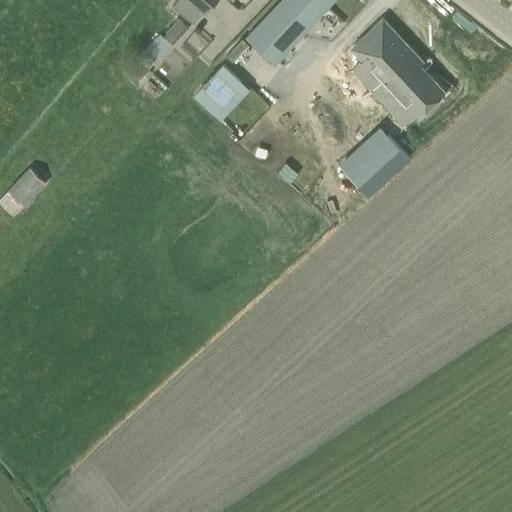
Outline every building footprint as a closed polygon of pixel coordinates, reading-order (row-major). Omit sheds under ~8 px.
[(190,0),(203,11),(213,0),(190,0)] [(281,0),(248,36),(276,62),(333,0),(281,0)] [(362,36),(350,48),(385,83),(416,53),(382,17),(369,29),(372,32),(366,39),(362,36)] [(178,18),(163,35),(172,43),(188,26),(178,18)] [(416,53),(385,83),(392,91),(395,88),(420,114),(446,89),(420,63),(423,60),(416,53)] [(222,64),(194,93),(212,111),(240,81),(222,64)] [(0,206),(8,215),(40,181),(23,165),(0,189),(0,206)]
